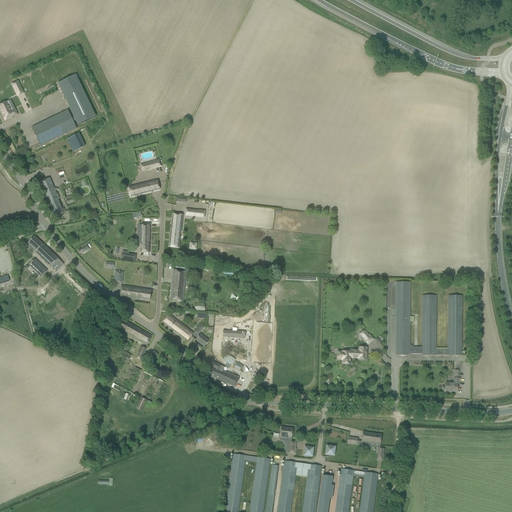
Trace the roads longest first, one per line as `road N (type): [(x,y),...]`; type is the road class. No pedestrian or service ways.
road 1 (tertiary): [(511,411),(237,400),(214,390),(152,331)]
road 2 (track): [(251,401),(90,467)]
road 3 (motorway): [(316,0),(468,71)]
road 4 (motorway): [(503,58),(451,53),(350,0)]
road 5 (tertiary): [(152,331),(84,272),(45,222)]
road 6 (unclassified): [(152,331),(162,207)]
